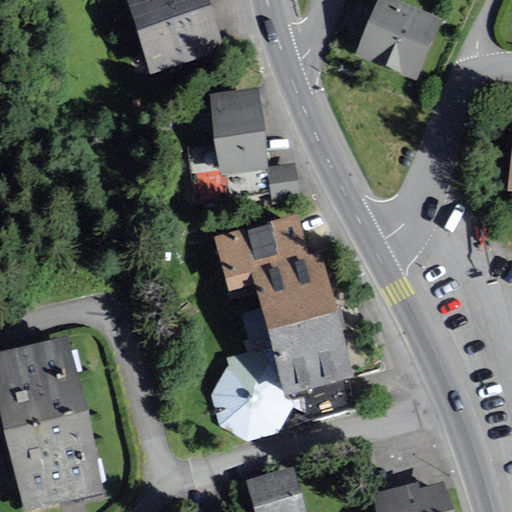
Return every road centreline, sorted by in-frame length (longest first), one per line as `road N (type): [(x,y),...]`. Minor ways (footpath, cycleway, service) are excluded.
road 1 (residential): [(454,406),(217,470),(174,474)]
road 2 (residential): [(174,474),(111,318),(67,314),(0,331)]
road 3 (residential): [(467,63),(404,224),(371,243)]
road 4 (secondary): [(371,243),(289,66)]
road 5 (secondary): [(454,406),(371,243)]
